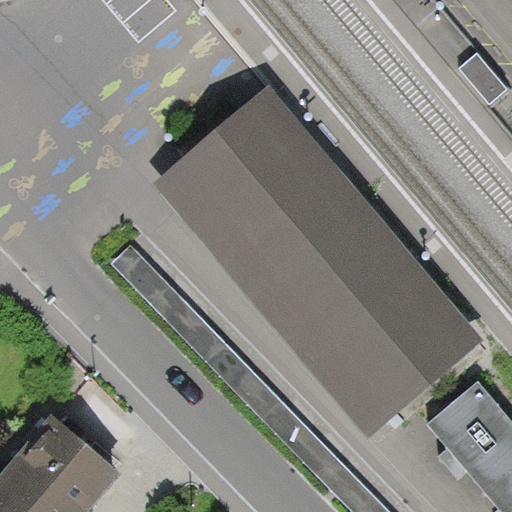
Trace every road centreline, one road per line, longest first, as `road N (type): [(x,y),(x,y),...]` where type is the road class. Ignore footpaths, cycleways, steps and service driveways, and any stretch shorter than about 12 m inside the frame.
road 1 (residential): [(58,265),(298,511)]
road 2 (residential): [(0,139),(58,265)]
